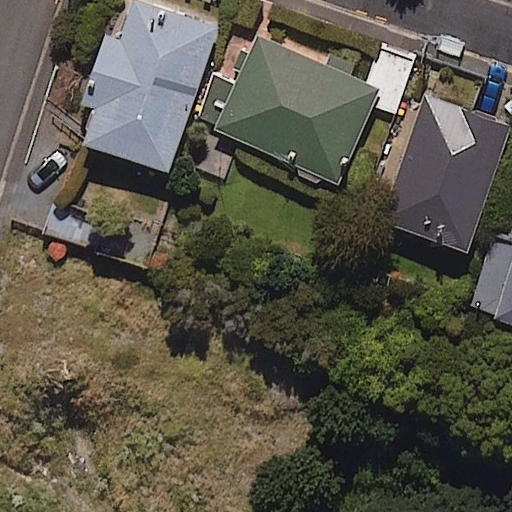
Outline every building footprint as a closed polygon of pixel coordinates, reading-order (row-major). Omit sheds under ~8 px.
[(222,20),(162,0),(121,0),(89,96),(101,99),(89,135),(175,163),(222,20)] [(237,77),(223,71),(204,117),(345,175),(374,104),(397,112),(418,55),(382,41),(369,76),(257,29),(237,77)] [(511,130),(511,118),(428,91),(387,214),(475,243),(511,130)] [(107,220),(57,204),(48,231),(99,247),(107,220)] [(511,228),(498,224),(475,298),(511,309),(511,228)]
